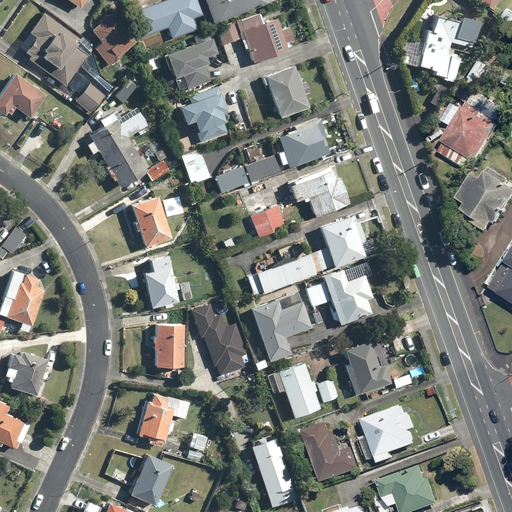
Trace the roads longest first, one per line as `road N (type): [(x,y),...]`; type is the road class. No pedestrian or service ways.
road 1 (primary): [(488,420),(346,23)]
road 2 (residential): [(0,170),(62,229),(97,313),(89,407),(42,511)]
